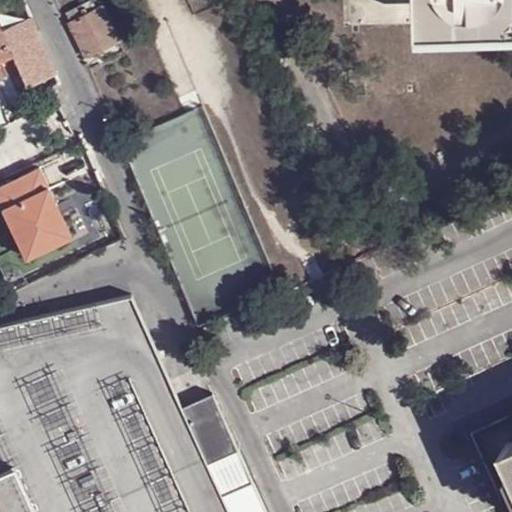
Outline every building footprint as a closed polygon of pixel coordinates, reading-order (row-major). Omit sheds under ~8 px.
[(415,15),(511,12),(511,0),(408,0),(409,15),(415,15)] [(68,14),(71,21),(96,9),(92,1),(68,14)] [(96,9),(71,21),(70,22),(71,24),(87,55),(88,57),(120,41),(102,6),(96,9)] [(0,58),(13,53),(29,87),(58,75),(33,18),(2,32),(0,27),(0,58)] [(76,234),(42,165),(0,184),(0,197),(29,257),(76,234)] [(268,511),(213,390),(183,405),(175,383),(132,292),(103,299),(0,322),(0,511),(268,511)]
